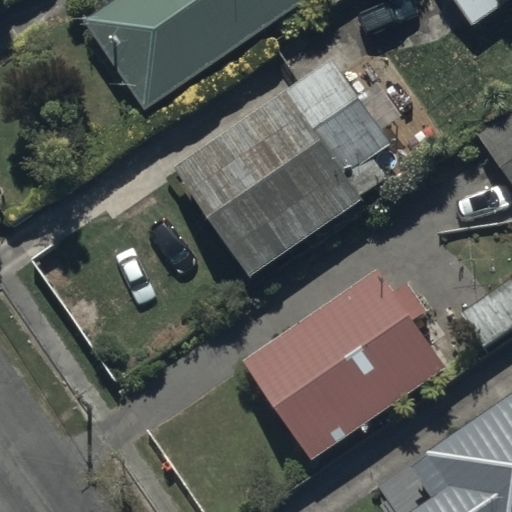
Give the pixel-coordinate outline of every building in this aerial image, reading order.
[(155,116),(317,0),(124,0),(90,25),(155,116)] [(398,146),(342,63),(183,171),(258,281),(395,189),(377,161),(398,146)] [(511,112),(473,139),(511,196),(511,112)] [(398,294),(383,272),(247,364),(317,468),(452,377),(416,324),(432,313),(412,284),(398,294)] [(511,329),(511,281),(461,321),(484,351),(511,329)] [(511,511),(511,404),(416,470),(438,502),(423,511),(511,511)]
